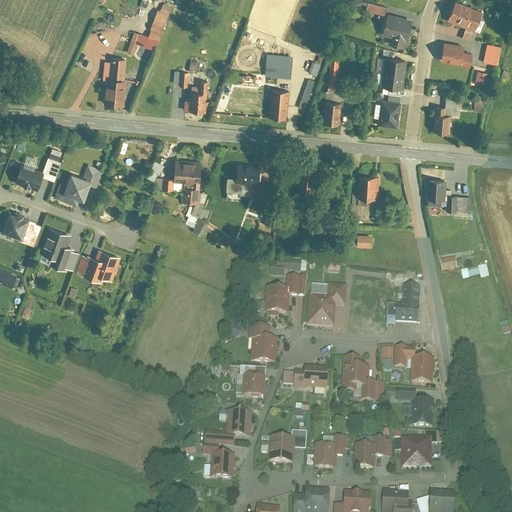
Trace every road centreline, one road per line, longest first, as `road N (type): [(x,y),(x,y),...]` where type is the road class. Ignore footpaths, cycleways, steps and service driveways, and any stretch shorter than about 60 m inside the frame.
road 1 (tertiary): [(412,152),(0,114)]
road 2 (residential): [(470,476),(259,479)]
road 3 (residential): [(412,152),(443,332)]
road 4 (residential): [(431,0),(412,152)]
road 5 (residential): [(443,332),(470,476)]
road 6 (residential): [(443,332),(315,342)]
road 7 (residential): [(0,197),(123,232)]
